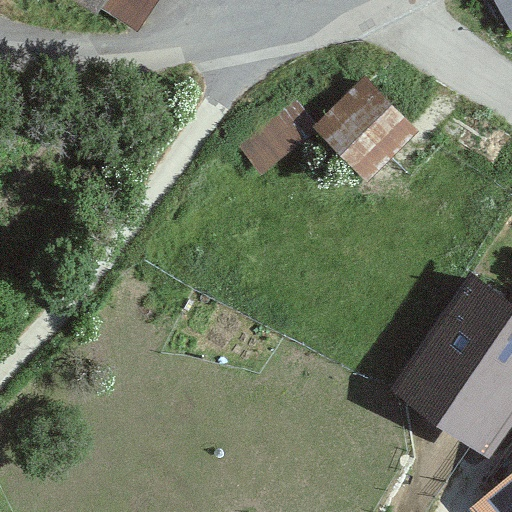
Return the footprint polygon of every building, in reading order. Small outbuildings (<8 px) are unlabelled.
[(55,0),(83,18),(93,2),(127,26),(145,0),(55,0)] [(511,0),(496,0),(511,28),(511,0)] [(351,186),(408,130),(358,78),(300,134),(351,186)] [(511,411),(511,312),(462,276),(378,388),(476,460),(511,411)] [(511,511),(511,468),(463,511),(511,511)]
